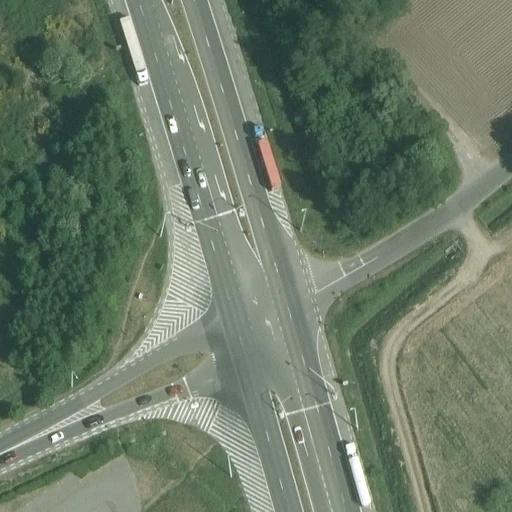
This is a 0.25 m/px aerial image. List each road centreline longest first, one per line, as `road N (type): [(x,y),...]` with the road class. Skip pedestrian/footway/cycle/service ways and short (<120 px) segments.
road 1 (trunk): [(136,0),(240,343)]
road 2 (trunk): [(291,310),(196,0)]
road 3 (tertiary): [(240,343),(0,458)]
road 4 (unclassified): [(291,310),(449,218),(511,169)]
road 5 (trunk): [(347,511),(291,310)]
road 6 (trunk): [(240,343),(288,511)]
